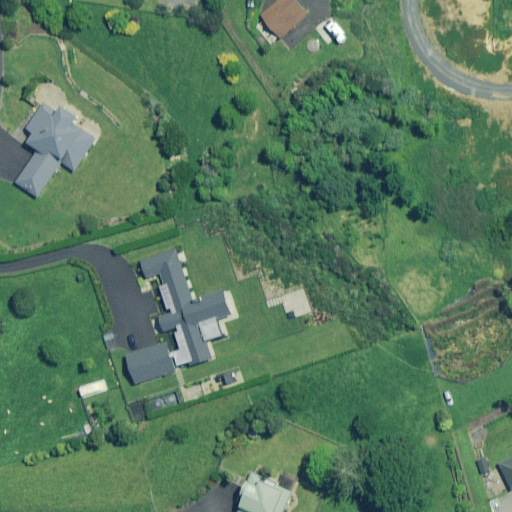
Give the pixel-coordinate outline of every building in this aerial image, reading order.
[(307,15),(294,0),(280,0),(253,23),(271,45),(279,39),(307,15)] [(59,113),(45,103),(28,128),(36,134),(30,144),(39,150),(17,183),(39,197),(63,162),(76,171),(97,140),(75,125),(79,118),(63,107),(59,113)] [(192,301),(176,249),(140,260),(146,279),(157,275),(169,314),(159,317),(163,332),(175,329),(182,350),(172,353),(177,370),(193,365),(212,359),(206,342),(226,336),(221,319),(232,316),(224,292),(192,301)] [(175,371),(165,342),(125,356),(135,385),(175,371)] [(511,456),(500,461),(511,489),(511,488),(511,456)] [(285,511),(294,494),(287,491),(253,476),(239,509),(240,510),(239,511),(285,511)]
